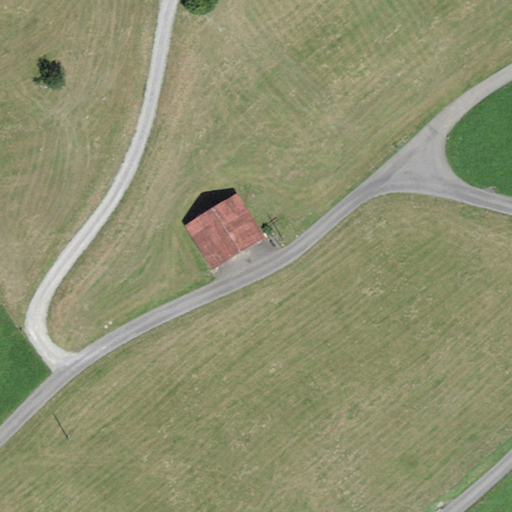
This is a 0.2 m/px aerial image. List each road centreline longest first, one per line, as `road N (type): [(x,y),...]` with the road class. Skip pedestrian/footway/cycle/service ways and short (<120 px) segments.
road 1 (residential): [(0,438),(90,355),(290,254),(410,153)]
road 2 (residential): [(410,153),(511,74)]
